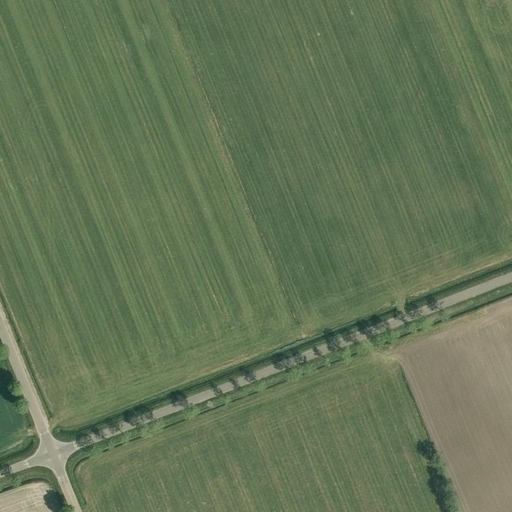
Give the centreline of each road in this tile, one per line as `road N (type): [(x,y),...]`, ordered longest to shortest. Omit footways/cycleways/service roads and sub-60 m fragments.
road 1 (unclassified): [(54,460),(511,285)]
road 2 (unclassified): [(54,460),(0,326)]
